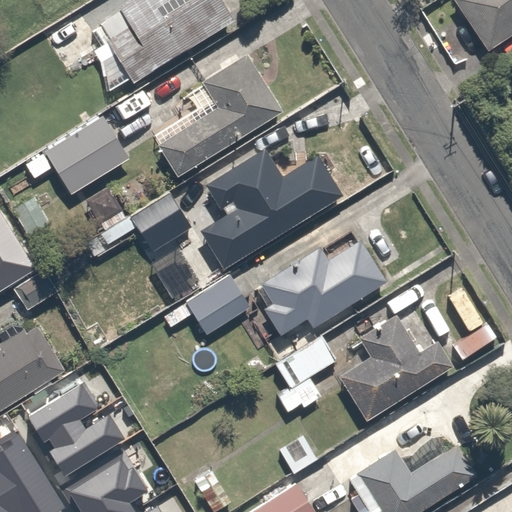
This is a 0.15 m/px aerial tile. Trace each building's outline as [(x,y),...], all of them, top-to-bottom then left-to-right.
[(130,79),(225,16),(214,0),(117,0),(90,18),(130,79)] [(511,0),(449,0),(483,48),(511,28),(511,0)] [(66,17),(37,34),(59,71),(88,53),(66,17)] [(214,104),(153,142),(175,177),(278,111),(239,50),(197,77),(214,104)] [(40,148),(41,150),(22,162),(30,176),(49,164),(65,190),(125,155),(110,128),(128,118),(122,108),(104,119),(100,112),(40,148)] [(213,269),(220,264),(352,186),(329,146),(295,166),(271,127),(193,174),(216,213),(189,229),(213,269)] [(46,223),(24,188),(2,202),(23,237),(46,223)] [(186,226),(166,191),(126,214),(146,249),(186,226)] [(131,227),(119,208),(97,221),(101,229),(97,231),(104,243),(131,227)] [(381,274),(351,232),(321,254),(313,242),(248,288),(278,330),(300,314),(308,326),(381,274)] [(247,305),(225,272),(182,300),(205,333),(247,305)] [(414,351),(392,316),(355,340),(365,357),(333,378),(359,419),(446,364),(431,341),(414,351)] [(0,406),(28,389),(30,392),(47,382),(41,373),(56,363),(28,319),(0,336),(0,406)] [(307,375),(336,354),(317,328),(269,363),(285,385),(273,394),(284,409),(296,400),(301,407),(320,393),(307,375)] [(0,459),(14,450),(0,429),(0,459)] [(298,430),(270,446),(285,473),(313,457),(298,430)] [(452,443),(404,473),(388,448),(341,477),(350,492),(345,495),(355,511),(413,511),(424,506),(472,476),(452,443)] [(209,465),(188,477),(208,511),(229,500),(209,465)] [(306,511),(289,482),(237,511),(306,511)]
